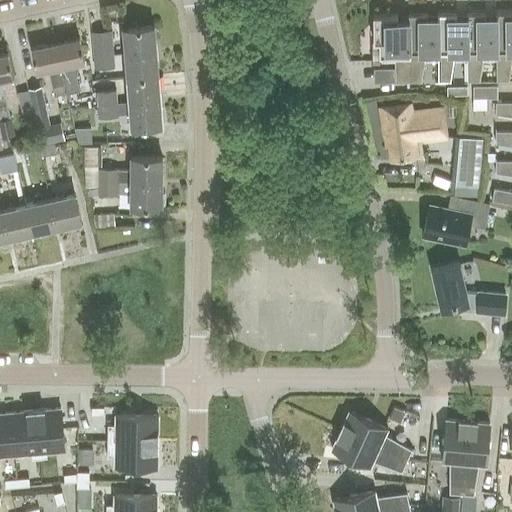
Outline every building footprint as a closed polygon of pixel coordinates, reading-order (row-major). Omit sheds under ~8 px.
[(511,53),(511,12),(495,13),(495,18),(496,53),(496,81),(508,80),(511,60),(511,54),(511,53)] [(496,53),(495,18),(485,18),(485,13),(466,13),(466,18),(467,54),(467,81),(479,81),(482,60),(482,54),(496,53)] [(408,82),(408,19),(397,19),(397,14),(373,14),(373,41),(379,41),(379,55),(394,54),(394,82),(408,82)] [(437,54),(437,19),(427,19),(427,14),(408,14),(408,19),(408,82),(421,81),(424,61),(424,54),(437,54)] [(467,54),(466,18),(456,19),(456,14),(437,14),(437,19),(437,54),(438,81),(450,81),(453,61),(453,54),(467,54)] [(123,27),(124,42),(125,54),(156,51),(154,25),(123,27)] [(113,54),(112,42),(111,30),(91,31),(93,56),(113,54)] [(56,44),(67,94),(78,91),(72,65),(84,62),(79,39),(56,44)] [(54,96),(67,94),(56,44),(32,49),(37,72),(48,70),(54,96)] [(126,77),(158,74),(156,51),(125,54),(126,77)] [(0,56),(0,119),(10,117),(2,80),(13,78),(7,54),(0,56)] [(113,54),(93,56),(94,69),(114,68),(113,54)] [(375,69),(375,79),(393,79),(393,69),(375,69)] [(128,102),(160,100),(158,74),(126,77),(128,102)] [(473,97),(497,97),(497,85),(473,85),(473,97)] [(467,95),(467,86),(446,86),(446,95),(467,95)] [(28,89),(32,112),(36,128),(49,125),(41,87),(28,89)] [(96,104),(117,103),(116,90),(95,91),(96,104)] [(128,102),(117,103),(96,104),(97,118),(129,115),(130,126),(161,124),(160,100),(128,102)] [(511,101),(495,101),(495,114),(511,116),(511,101)] [(411,113),(410,105),(381,108),(384,135),(386,135),(387,145),(390,145),(391,160),(417,157),(414,137),(422,136),(423,142),(447,139),(443,109),(411,113)] [(10,117),(0,119),(0,131),(1,137),(14,134),(10,117)] [(511,130),(495,131),(495,143),(511,145),(511,130)] [(482,139),(456,136),(452,181),(478,183),(482,139)] [(123,153),(124,144),(104,144),(104,153),(123,153)] [(13,154),(0,156),(0,171),(0,174),(9,172),(17,170),(13,154)] [(130,156),(130,170),(130,181),(162,182),(162,157),(130,156)] [(511,159),(495,160),(495,172),(511,175),(511,159)] [(162,207),(162,182),(130,181),(118,181),(97,181),(97,194),(117,195),(117,193),(130,193),(130,206),(162,207)] [(511,203),(511,190),(493,188),(491,200),(511,203)] [(50,198),(56,226),(64,224),(65,228),(82,224),(74,192),(50,198)] [(492,214),(486,213),(488,202),(457,196),(454,211),(430,206),(423,236),(461,244),(466,224),(483,228),(483,226),(489,228),(492,214)] [(48,228),(56,226),(50,198),(26,204),(33,235),(49,232),(48,228)] [(33,235),(26,204),(2,209),(8,237),(16,235),(17,239),(33,235)] [(0,239),(8,237),(2,209),(0,209),(0,242),(1,242),(0,239)] [(114,226),(114,213),(93,214),(94,227),(114,226)] [(504,314),(505,293),(477,291),(477,294),(465,293),(458,263),(431,269),(441,309),(462,304),(464,309),(477,310),(477,312),(504,314)] [(391,421),(408,423),(410,407),(393,405),(391,421)] [(91,407),(91,415),(103,415),(104,407),(91,407)] [(60,408),(35,410),(39,458),(47,457),(46,449),(63,448),(63,450),(64,450),(60,408)] [(35,410),(10,412),(14,452),(31,451),(32,459),(39,458),(35,410)] [(349,410),(340,429),(407,460),(412,449),(384,434),(387,428),(349,410)] [(10,412),(0,413),(0,453),(14,452),(10,412)] [(107,424),(107,440),(157,441),(157,415),(115,414),(115,416),(117,416),(117,424),(107,424)] [(461,494),(468,421),(446,419),(442,461),(449,462),(449,493),(461,494)] [(468,421),(461,494),(474,495),(479,464),(486,465),(490,423),(468,421)] [(401,471),(407,460),(340,429),(331,449),(370,466),(372,461),(401,471)] [(107,440),(106,457),(117,457),(116,465),(114,465),(114,466),(156,467),(157,441),(107,440)] [(77,472),(76,480),(89,480),(89,472),(77,472)] [(76,473),(63,474),(64,483),(76,481),(76,473)] [(28,478),(16,479),(17,487),(29,486),(28,478)] [(16,479),(4,480),(5,488),(17,487),(16,479)] [(76,481),(76,488),(89,488),(89,480),(76,480),(76,481)] [(333,500),(335,511),(375,511),(409,504),(407,492),(375,496),(374,490),(333,500)] [(62,491),(54,493),(57,505),(64,503),(62,491)] [(106,504),(105,511),(155,511),(156,495),(114,494),(114,496),(116,496),(116,504),(106,504)]
